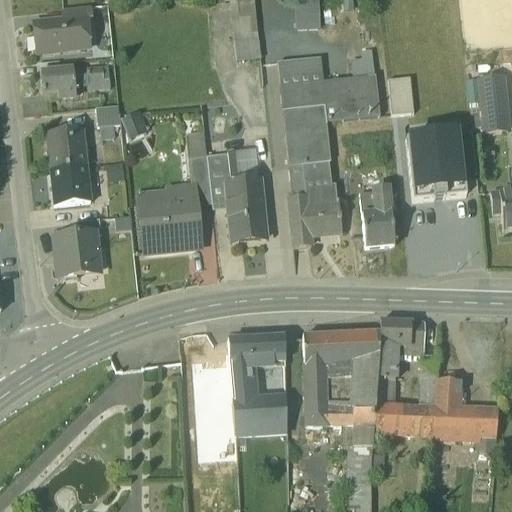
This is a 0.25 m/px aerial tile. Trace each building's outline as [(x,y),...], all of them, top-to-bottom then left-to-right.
[(253,0),(234,0),(230,1),(236,65),(260,63),(253,0)] [(87,9),(61,12),(63,22),(80,20),(80,21),(88,20),(87,9)] [(63,22),(33,25),(36,55),(83,49),(80,21),(80,20),(63,22)] [(326,124),(379,119),(375,78),(323,84),(320,60),(277,65),(282,115),(324,110),(326,124)] [(57,63),(37,65),(38,76),(58,74),(57,63)] [(100,69),(84,71),(86,83),(102,81),(100,69)] [(58,74),(38,76),(40,96),(56,94),(57,101),(74,99),(73,89),(86,87),(86,83),(84,71),(58,74)] [(478,81),(484,135),(501,133),(496,79),(478,81)] [(102,81),(86,83),(86,87),(87,93),(108,90),(107,84),(102,85),(102,81)] [(410,82),(391,84),(394,118),(413,116),(410,82)] [(470,106),(472,129),(481,128),(479,105),(470,106)] [(117,108),(94,110),(96,130),(119,127),(117,108)] [(324,110),(282,115),(289,169),(328,165),(331,164),(326,124),(324,110)] [(125,128),(106,130),(109,163),(129,161),(125,128)] [(156,145),(147,128),(131,136),(138,157),(156,145)] [(82,132),(46,136),(50,172),(86,168),(82,132)] [(459,134),(406,139),(413,203),(465,198),(465,196),(477,194),(476,182),(464,183),(459,134)] [(228,156),(206,158),(211,207),(225,206),(223,187),(230,186),(228,156)] [(206,158),(188,160),(190,191),(192,191),(193,209),(211,207),(206,158)] [(289,169),(292,201),(305,200),(304,191),(330,188),(328,165),(289,169)] [(86,168),(50,172),(54,208),(90,204),(86,168)] [(230,186),(223,187),(225,206),(228,243),(266,239),(261,183),(230,186)] [(330,188),(304,191),(305,200),(289,202),(293,249),(310,247),(310,238),(339,236),(335,189),(330,188)] [(190,191),(139,196),(144,256),(198,251),(193,209),(192,191),(190,191)] [(511,191),(490,194),(493,216),(501,215),(503,233),(511,231),(511,191)] [(387,198),(373,200),(375,215),(360,216),(364,250),(393,247),(389,213),(388,213),(387,198)] [(99,236),(98,221),(71,224),(73,237),(93,236),(99,236)] [(73,237),(53,239),(58,280),(75,278),(75,272),(97,270),(93,236),(73,237)] [(422,325),(379,323),(379,335),(378,360),(376,380),(388,381),(394,382),(396,357),(421,358),(422,325)] [(379,335),(302,339),(305,428),(373,429),(373,414),(374,407),(375,394),(376,380),(378,360),(379,335)] [(283,340),(227,343),(229,361),(231,386),(232,398),(251,397),(249,369),(284,367),(283,340)] [(438,363),(420,363),(420,387),(436,388),(438,363)] [(388,381),(376,380),(375,394),(388,394),(388,381)] [(436,388),(420,387),(420,408),(434,408),(435,394),(436,394),(436,388)] [(251,397),(232,398),(233,402),(232,402),(234,424),(253,423),(252,404),(251,397)] [(285,402),(252,404),(253,423),(254,436),(286,434),(285,402)] [(420,408),(374,407),(373,429),(373,434),(431,436),(434,409),(434,408),(420,408)] [(497,411),(434,409),(431,436),(495,439),(497,411)] [(253,423),(234,424),(235,437),(254,436),(253,423)] [(372,449),(348,449),(346,484),(353,484),(370,485),(372,449)] [(383,456),(372,456),(372,469),(382,469),(383,456)] [(370,485),(353,484),(353,511),(370,511),(371,510),(371,491),(369,491),(370,485)]
